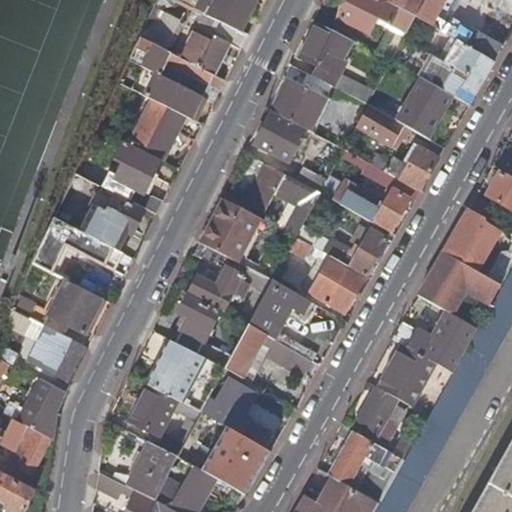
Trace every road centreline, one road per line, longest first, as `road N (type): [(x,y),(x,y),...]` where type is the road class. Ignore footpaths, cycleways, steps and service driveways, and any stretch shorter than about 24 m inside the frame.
road 1 (residential): [(62,511),(79,417),(290,0)]
road 2 (residential): [(511,83),(263,511)]
